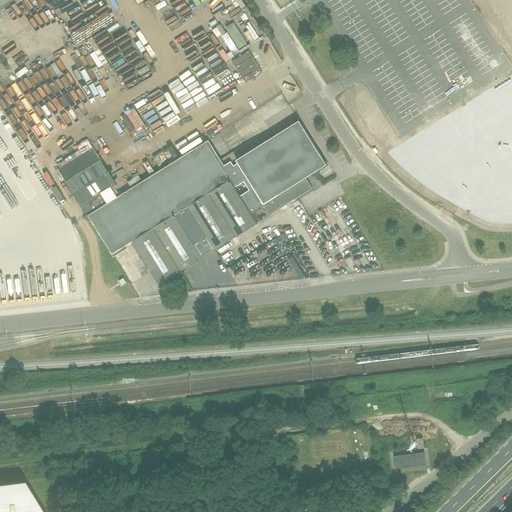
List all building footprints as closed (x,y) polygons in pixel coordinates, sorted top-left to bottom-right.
[(136,33),(139,38),(149,31),(146,26),(136,33)] [(99,36),(102,42),(112,38),(109,31),(99,36)] [(269,75),(256,47),(234,57),(247,85),(269,75)] [(223,52),(229,61),(233,59),(227,49),(223,52)] [(108,66),(112,64),(107,55),(103,57),(108,66)] [(161,84),(151,90),(156,98),(167,92),(161,84)] [(136,100),(143,109),(154,102),(148,92),(136,100)] [(240,105),(229,112),(237,125),(255,114),(251,107),(244,111),(240,105)] [(137,106),(129,111),(143,133),(151,128),(137,106)] [(144,110),(146,115),(155,110),(153,106),(144,110)] [(236,160),(238,164),(234,166),(231,162),(222,168),(206,142),(88,216),(112,255),(133,242),(133,241),(154,228),(188,207),(230,180),(235,188),(243,182),(248,179),(271,215),(312,189),(305,178),(310,175),(318,177),(320,169),(326,165),(299,121),(236,160)] [(58,170),(86,214),(87,216),(116,197),(110,189),(116,185),(93,148),(58,170)] [(256,222),(269,215),(269,216),(271,215),(248,179),(243,182),(249,191),(240,197),(235,188),(230,180),(188,207),(215,250),(257,224),(256,222)] [(154,228),(181,271),(202,258),(201,256),(213,248),(214,250),(215,250),(188,207),(154,228)] [(133,241),(133,242),(152,272),(160,284),(181,271),(154,228),(133,241)] [(425,452),(394,456),(396,469),(426,465),(425,452)] [(44,511),(28,482),(0,485),(0,511),(44,511)]
